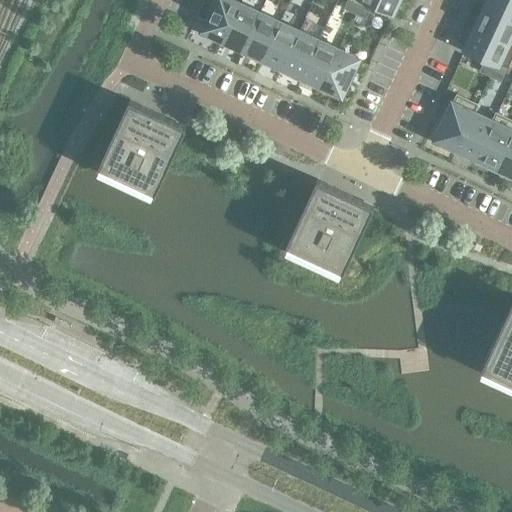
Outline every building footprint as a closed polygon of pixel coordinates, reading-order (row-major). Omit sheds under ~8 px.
[(223,40),(240,4),(231,0),(204,0),(197,15),(208,20),(206,24),(205,23),(205,24),(203,30),(223,40)] [(363,0),(392,13),(394,9),(395,9),(395,8),(394,8),(397,0),(363,0)] [(511,20),(511,0),(487,0),(484,7),(511,20)] [(355,13),(358,6),(347,1),(344,8),(355,13)] [(243,49),(259,13),(240,4),(223,40),(227,42),(228,42),(239,47),(239,48),(239,47),(243,49)] [(369,11),(358,6),(355,13),(365,18),(369,11)] [(508,42),(511,34),(511,20),(484,7),(475,27),(508,42)] [(262,58),(279,22),(259,13),(243,49),(246,51),(247,51),(258,56),(258,57),(259,57),(262,58)] [(282,67),(299,31),(279,22),(262,58),(266,60),(267,61),(267,60),(278,65),(278,66),(279,66),(282,67)] [(499,63),(508,42),(475,27),(465,48),(499,63)] [(301,76),(318,40),(299,31),(282,67),(286,69),(285,69),(286,70),(287,69),(298,74),(297,75),(298,75),(301,76)] [(321,85),(338,49),(318,40),(301,76),(305,78),(305,79),(306,79),(306,78),(317,83),(317,84),(318,84),(321,85)] [(341,95),(358,59),(338,49),(321,85),(341,95)] [(490,76),(493,69),(482,63),(479,71),(490,76)] [(504,74),(493,69),(490,76),(501,81),(504,74)] [(436,139),(456,148),(473,112),(474,113),(478,104),(456,94),(444,120),(444,121),(439,132),(438,132),(438,133),(436,139)] [(168,166),(183,134),(187,126),(141,105),(130,99),(99,166),(156,192),(168,166)] [(492,122),(492,121),(474,113),(473,112),(456,148),(460,150),(460,151),(461,150),(472,155),(471,156),(472,156),(476,158),(492,122)] [(511,120),(496,112),(492,121),(492,122),(476,158),(479,159),(479,160),(480,160),(480,159),(491,165),(492,166),(492,165),(495,167),(511,130),(511,120)] [(511,130),(495,167),(499,168),(499,169),(500,169),(511,174),(511,175),(511,174),(511,130)] [(343,272),(370,214),(374,205),(328,184),(317,179),(286,245),(343,272)] [(511,301),(481,367),(483,368),(511,381),(511,301)]
